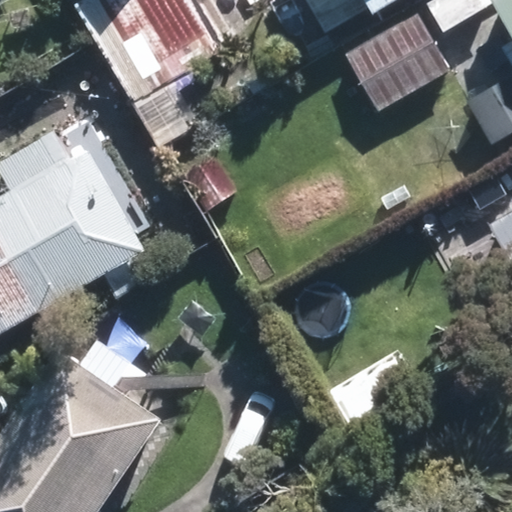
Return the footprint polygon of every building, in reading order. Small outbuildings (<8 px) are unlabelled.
[(192,54),(162,0),(68,0),(48,11),(98,105),(192,54)] [(307,0),(328,33),(382,0),(307,0)] [(511,0),(467,0),(463,3),(511,78),(511,0)] [(430,14),(356,53),(387,111),(461,72),(430,14)] [(0,325),(123,253),(63,152),(0,189),(0,325)] [(511,219),(511,152),(400,214),(428,265),(511,219)] [(52,348),(0,422),(0,511),(84,511),(151,416),(52,348)] [(372,352),(302,393),(321,425),(391,384),(372,352)]
